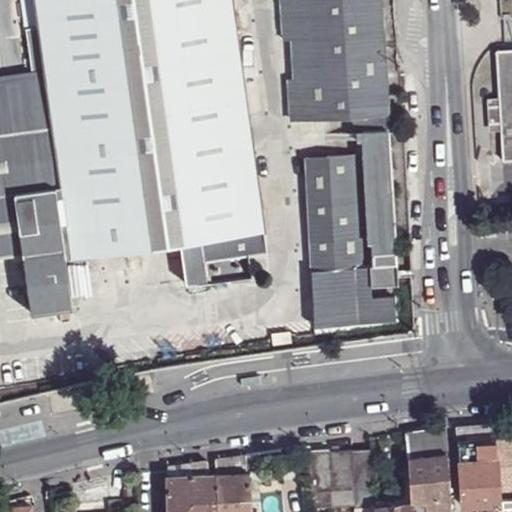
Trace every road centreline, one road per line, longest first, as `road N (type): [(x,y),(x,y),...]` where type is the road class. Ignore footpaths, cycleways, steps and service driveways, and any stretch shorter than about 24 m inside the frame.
road 1 (unknown): [(0,340),(232,313),(265,303),(288,282),(294,255),(266,0)]
road 2 (tertiary): [(465,387),(440,0)]
road 3 (secondary): [(465,387),(209,416),(151,432)]
road 4 (secondary): [(151,432),(0,469)]
